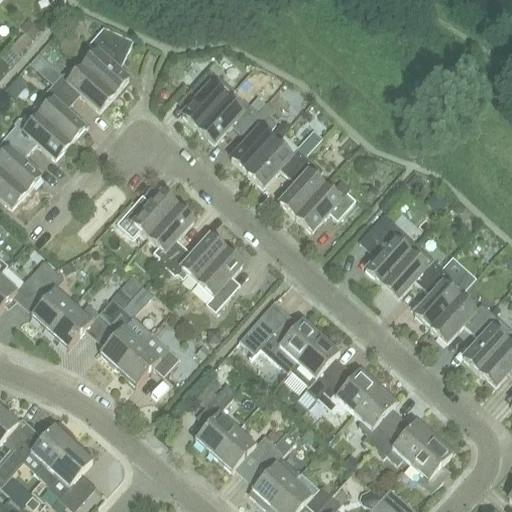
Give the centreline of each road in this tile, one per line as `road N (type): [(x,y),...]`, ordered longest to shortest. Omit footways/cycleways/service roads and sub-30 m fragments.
road 1 (residential): [(460,511),(496,475),(504,457),(498,440),(160,139),(145,131),(128,138),(36,240)]
road 2 (residential): [(0,370),(76,402),(157,472)]
